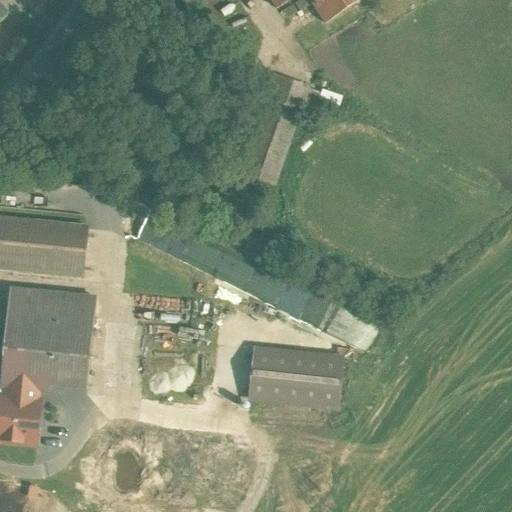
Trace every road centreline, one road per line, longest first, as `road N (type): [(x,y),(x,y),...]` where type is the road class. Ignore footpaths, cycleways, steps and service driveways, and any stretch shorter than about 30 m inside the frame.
road 1 (track): [(44,56),(92,163),(88,197)]
road 2 (unclassified): [(82,0),(57,45),(0,99)]
